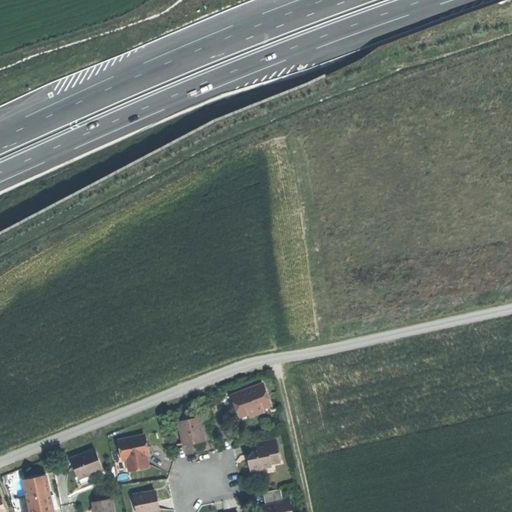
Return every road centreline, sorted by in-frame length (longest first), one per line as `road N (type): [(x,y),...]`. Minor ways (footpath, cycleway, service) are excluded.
road 1 (track): [(511,308),(271,362),(0,470)]
road 2 (motorway): [(0,175),(309,37),(421,0)]
road 3 (motorway): [(325,0),(0,141)]
road 4 (track): [(271,362),(309,511)]
